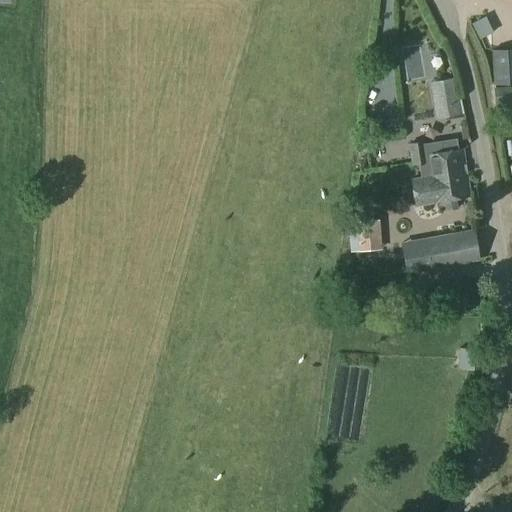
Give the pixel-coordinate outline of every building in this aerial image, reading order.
[(500,19),(482,23),(485,39),(504,35),(500,19)] [(511,47),(490,49),(494,85),(511,83),(511,47)] [(454,80),(436,84),(441,118),(460,115),(454,80)] [(511,86),(494,88),(495,105),(511,104),(511,86)] [(423,140),(409,143),(412,163),(419,162),(422,177),(427,177),(437,176),(437,173),(442,173),(442,179),(451,178),(467,176),(462,149),(462,148),(458,149),(456,139),(423,144),(423,140)] [(422,177),(411,179),(415,204),(415,205),(469,196),(467,176),(451,178),(442,179),(442,173),(437,173),(437,176),(427,177),(422,177)] [(378,220),(355,222),(358,249),(381,247),(378,220)] [(471,231),(401,242),(406,272),(475,261),(471,231)] [(458,349),(456,370),(472,371),(473,350),(458,349)]
